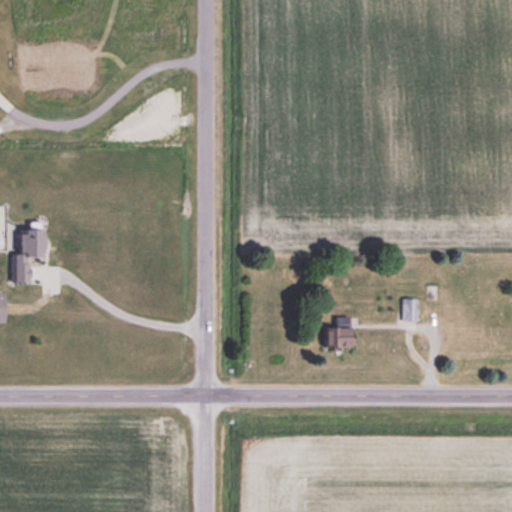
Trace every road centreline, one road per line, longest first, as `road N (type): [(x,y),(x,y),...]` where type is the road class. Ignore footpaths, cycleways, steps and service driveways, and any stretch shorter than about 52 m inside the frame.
road 1 (residential): [(203,0),(204,511)]
road 2 (tertiary): [(511,395),(0,395)]
